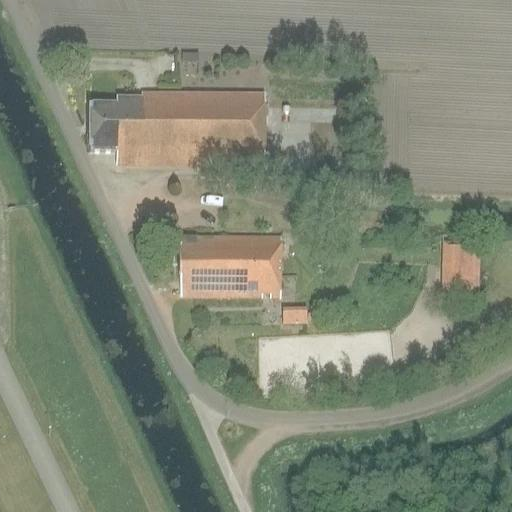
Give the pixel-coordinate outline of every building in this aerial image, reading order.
[(199,66),(200,55),(182,55),(182,65),(199,66)] [(264,168),(264,96),(142,96),(142,101),(115,101),(115,107),(89,107),(88,156),(115,156),(115,167),(264,168)] [(281,299),(281,239),(213,238),(213,239),(178,238),(181,299),(281,299)] [(448,242),(448,287),(486,287),(486,242),(448,242)] [(290,307),(290,325),(316,325),(316,307),(290,307)]
